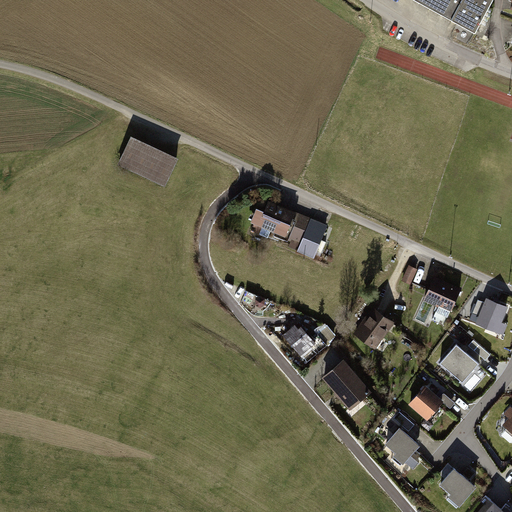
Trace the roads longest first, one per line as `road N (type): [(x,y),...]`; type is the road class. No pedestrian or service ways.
road 1 (residential): [(511,289),(265,176),(212,213),(204,251),(214,279),(412,511)]
road 2 (track): [(0,64),(64,82),(265,176)]
road 3 (residential): [(366,0),(511,73)]
